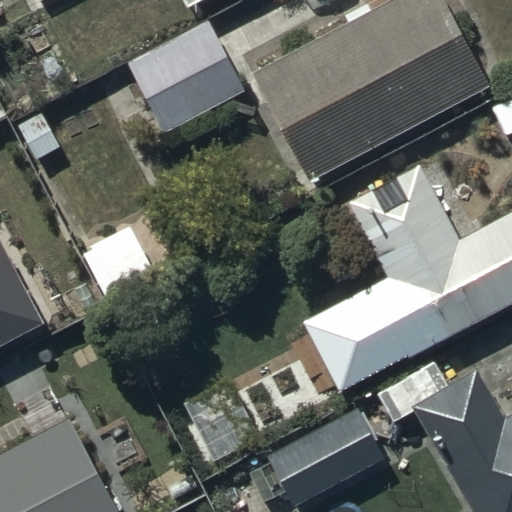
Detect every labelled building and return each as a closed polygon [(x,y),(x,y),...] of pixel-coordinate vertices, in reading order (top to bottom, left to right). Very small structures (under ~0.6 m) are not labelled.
[(316,0),(254,34),(309,136),(479,44),(455,0),(316,0)] [(212,12),(128,51),(163,125),(247,86),(212,12)] [(360,246),(395,312),(511,250),(511,151),(443,188),(410,124),(344,159),(383,234),(360,246)] [(133,216),(77,244),(98,286),(154,258),(133,216)] [(0,344),(43,322),(0,241),(0,344)] [(412,375),(487,495),(511,479),(511,366),(498,375),(474,337),(412,375)] [(293,501),(385,452),(356,398),(265,447),(293,501)] [(0,453),(0,511),(120,511),(69,416),(0,453)]
